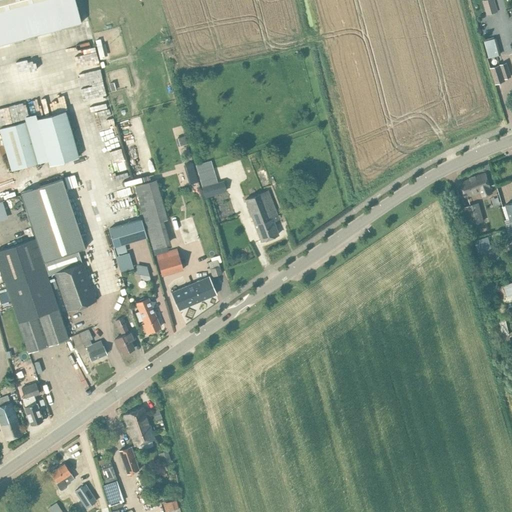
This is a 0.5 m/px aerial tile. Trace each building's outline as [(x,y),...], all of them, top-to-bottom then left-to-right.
[(75,0),(0,0),(0,43),(81,22),(75,0)] [(486,11),(484,12),(485,17),(488,17),(489,21),(499,18),(496,6),(486,8),(486,11)] [(489,58),(501,55),(497,38),(484,41),(489,58)] [(508,68),(501,70),(500,65),(490,68),(495,83),(505,80),(504,78),(511,76),(508,68)] [(57,112),(56,100),(43,102),(44,114),(57,112)] [(26,122),(0,129),(0,130),(11,171),(48,160),(49,164),(77,156),(63,111),(37,119),(36,113),(25,116),(26,122)] [(185,135),(175,138),(178,146),(187,143),(185,135)] [(194,162),(205,197),(224,191),(222,183),(217,184),(209,157),(194,162)] [(194,168),(186,170),(190,183),(198,181),(194,168)] [(460,183),(463,193),(465,197),(480,192),(482,197),(492,193),(485,173),(469,178),(469,180),(460,183)] [(68,311),(96,300),(82,262),(78,249),(85,247),(62,179),(21,192),(36,237),(46,274),(54,272),(68,311)] [(134,184),(152,249),(170,244),(163,220),(167,219),(156,179),(134,184)] [(245,200),(257,232),(260,241),(278,234),(273,222),(279,220),(275,210),(268,191),(245,200)] [(477,203),(462,207),(467,225),(468,225),(471,224),(472,224),(483,221),(477,203)] [(141,219),(119,225),(108,228),(114,246),(146,237),(141,219)] [(68,338),(46,274),(36,237),(0,248),(0,281),(4,281),(28,352),(68,338)] [(156,254),(162,274),(182,269),(176,248),(156,254)] [(212,276),(223,273),(218,259),(208,262),(210,268),(210,269),(212,276)] [(141,274),(140,278),(147,279),(150,266),(137,264),(136,273),(141,274)] [(171,292),(179,310),(216,294),(208,277),(171,292)] [(504,285),(498,287),(502,298),(508,296),(504,285)] [(136,303),(144,323),(143,323),(147,333),(160,327),(148,298),(136,303)] [(114,339),(119,349),(120,348),(123,353),(134,348),(130,341),(134,339),(130,329),(128,331),(122,318),(115,321),(122,335),(114,339)] [(93,338),(89,330),(79,334),(82,342),(83,341),(91,360),(106,354),(101,341),(92,344),(90,339),(93,338)] [(36,384),(22,389),(25,398),(23,398),(25,406),(24,407),(31,425),(43,421),(36,403),(33,395),(39,393),(36,384)] [(8,394),(0,397),(0,421),(7,440),(22,434),(8,394)] [(132,411),(137,426),(139,425),(142,432),(151,429),(143,407),(132,411)] [(135,445),(140,443),(142,445),(147,443),(149,440),(154,438),(151,429),(142,432),(139,425),(137,426),(132,411),(123,414),(135,445)] [(119,450),(128,473),(127,473),(128,477),(133,475),(132,472),(139,469),(131,446),(119,450)] [(171,460),(168,450),(159,453),(162,464),(171,461),(171,460)] [(109,457),(97,461),(112,505),(124,501),(116,480),(117,480),(109,457)] [(50,472),(56,482),(56,484),(60,489),(62,490),(67,487),(67,484),(71,482),(70,481),(74,478),(64,463),(50,472)] [(73,481),(77,486),(81,483),(78,478),(73,481)] [(85,484),(75,491),(85,507),(96,501),(85,484)] [(163,503),(165,511),(178,507),(176,499),(163,503)] [(48,508),(51,511),(63,511),(57,502),(48,508)]
